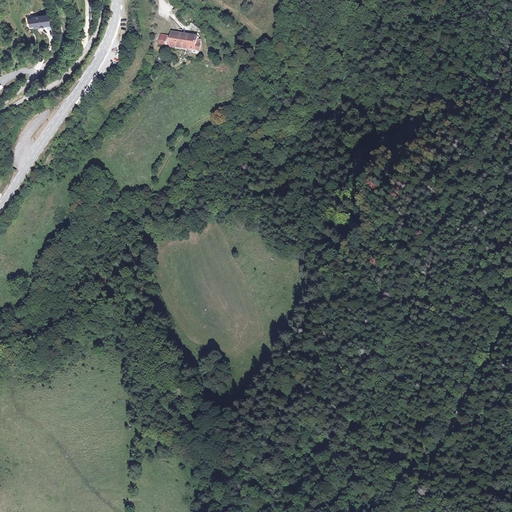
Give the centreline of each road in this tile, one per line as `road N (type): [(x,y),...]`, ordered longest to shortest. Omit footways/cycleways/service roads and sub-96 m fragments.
road 1 (secondary): [(117,0),(99,60),(0,209)]
road 2 (track): [(400,511),(511,320)]
road 3 (unclassified): [(0,113),(80,59),(102,0)]
road 4 (unclassified): [(52,0),(62,28),(58,46),(0,107)]
